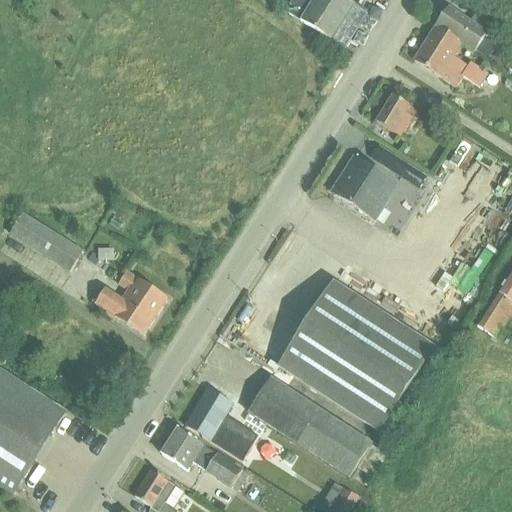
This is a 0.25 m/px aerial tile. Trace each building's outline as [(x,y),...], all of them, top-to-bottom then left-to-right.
[(332,43),(355,7),(343,0),(294,0),(290,7),(294,9),(289,16),(332,43)] [(447,9),(435,28),(462,46),(475,54),(488,34),(491,28),(476,18),(472,24),(447,9)] [(462,46),(435,28),(414,62),(456,89),(463,78),(480,89),(488,76),(469,64),(467,68),(454,60),(462,46)] [(394,98),(377,124),(401,139),(413,120),(406,116),(411,109),(394,98)] [(449,132),(443,142),(451,147),(458,137),(449,132)] [(463,176),(477,156),(461,145),(447,165),(463,176)] [(382,206),(395,184),(355,158),(346,172),(352,176),(347,183),(345,182),(335,198),(375,223),(385,208),(382,206)] [(395,177),(418,192),(427,179),(403,164),(395,177)] [(511,197),(506,193),(494,207),(502,213),(511,200),(511,197)] [(71,275),(84,254),(23,216),(10,237),(71,275)] [(467,233),(460,242),(474,252),(480,244),(467,233)] [(144,337),(167,301),(127,275),(119,287),(128,293),(122,302),(106,291),(97,306),(114,317),(113,318),(144,337)] [(497,341),(511,317),(511,276),(478,329),(497,341)] [(279,369),(381,436),(435,351),(333,285),(279,369)] [(0,490),(13,498),(66,415),(0,371),(0,490)] [(351,482),(374,447),(271,381),(248,416),(351,482)] [(189,428),(188,430),(218,449),(243,464),(258,439),(234,424),(224,418),(231,406),(210,393),(189,428)] [(232,491),(243,473),(179,432),(162,457),(188,474),(193,466),(232,491)] [(291,472),(300,458),(267,436),(258,450),(291,472)] [(185,495),(175,488),(152,473),(135,500),(151,510),(150,511),(175,511),(185,495)] [(236,492),(247,498),(253,487),(243,481),(236,492)] [(333,511),(352,511),(359,500),(345,492),(333,511)]
